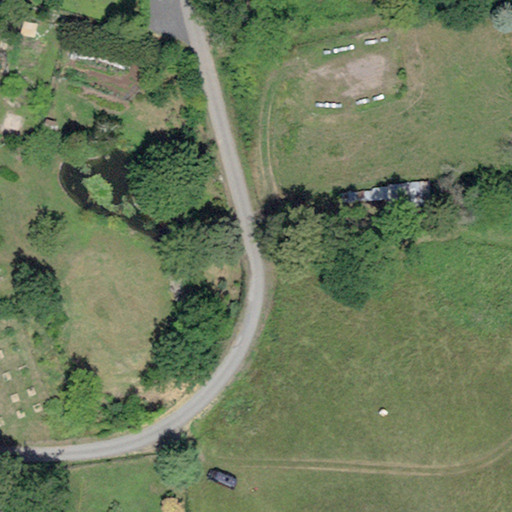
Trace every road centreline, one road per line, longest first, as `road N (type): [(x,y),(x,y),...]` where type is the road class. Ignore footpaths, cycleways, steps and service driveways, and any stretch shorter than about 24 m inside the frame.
road 1 (residential): [(191,0),(251,248),(249,323),(203,397),(154,434),(0,458)]
road 2 (track): [(173,423),(204,457),(457,469),(511,444)]
